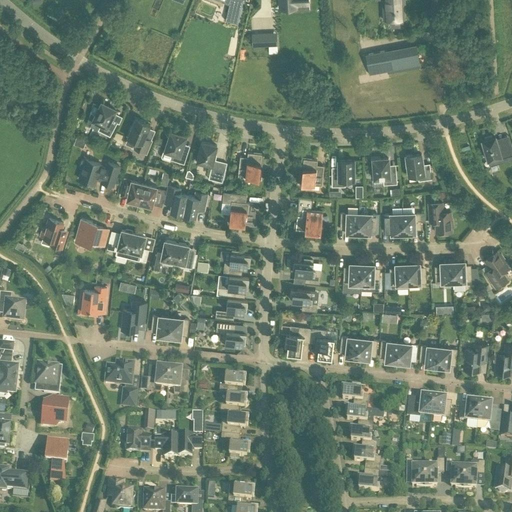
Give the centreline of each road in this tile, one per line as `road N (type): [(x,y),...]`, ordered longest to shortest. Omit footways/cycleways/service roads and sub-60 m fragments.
road 1 (residential): [(280,132),(128,87),(78,61),(0,0)]
road 2 (residential): [(511,104),(395,131),(280,132)]
road 3 (residential): [(269,242),(63,198)]
road 4 (residential): [(479,246),(269,242)]
road 5 (residential): [(511,388),(318,369)]
road 6 (residential): [(263,363),(79,338)]
road 7 (residential): [(511,506),(466,497),(344,503)]
road 8 (residential): [(268,468),(111,471)]
road 9 (residential): [(19,451),(29,335),(0,329)]
road 10 (residential): [(344,503),(318,369)]
road 11 (residential): [(263,363),(269,242)]
